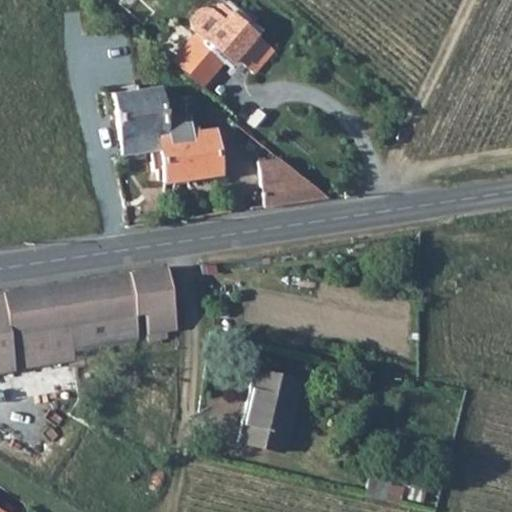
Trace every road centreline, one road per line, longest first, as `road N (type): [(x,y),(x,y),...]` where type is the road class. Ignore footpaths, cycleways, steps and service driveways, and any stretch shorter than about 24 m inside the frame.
road 1 (tertiary): [(0,270),(511,196)]
road 2 (track): [(469,0),(391,160),(384,215)]
road 3 (unknown): [(187,244),(176,434)]
